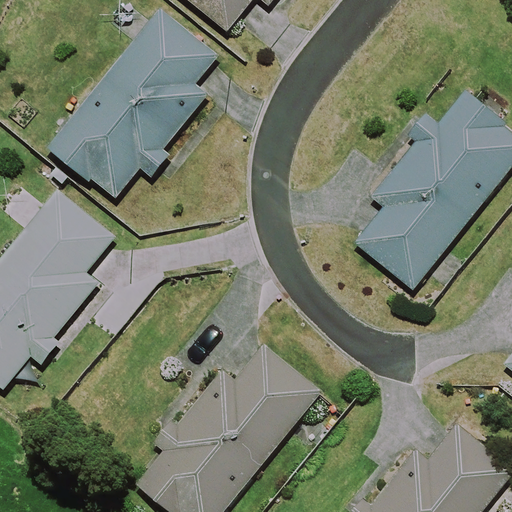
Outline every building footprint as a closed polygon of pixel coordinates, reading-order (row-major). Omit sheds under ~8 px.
[(257,0),(269,8),(275,0),(164,0),(219,43),(252,0),(257,0)] [(174,160),(165,153),(208,100),(193,87),(214,61),(157,15),(49,150),(116,204),(140,174),(154,185),(174,160)] [(511,168),(511,138),(454,90),(404,151),(368,195),(386,209),(355,247),(410,292),(511,168)] [(65,346),(55,338),(98,286),(85,276),(112,243),(57,198),(0,268),(0,388),(5,392),(32,359),(45,370),(65,346)] [(224,511),(320,396),(262,348),(234,383),(222,374),(136,479),(176,511),(224,511)] [(511,352),(499,368),(511,378),(511,352)] [(482,511),(511,476),(454,430),(426,466),(412,454),(365,511),(482,511)]
